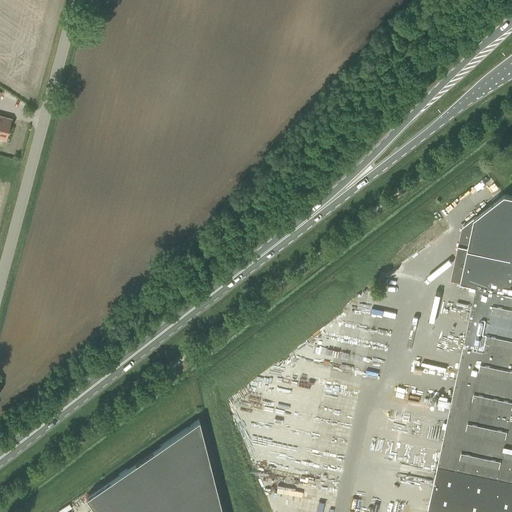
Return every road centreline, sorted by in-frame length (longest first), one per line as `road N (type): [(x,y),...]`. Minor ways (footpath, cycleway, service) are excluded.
road 1 (primary): [(0,459),(301,224)]
road 2 (unclassified): [(0,282),(76,0)]
road 3 (primary): [(511,22),(301,224)]
road 4 (primary): [(301,224),(511,68)]
